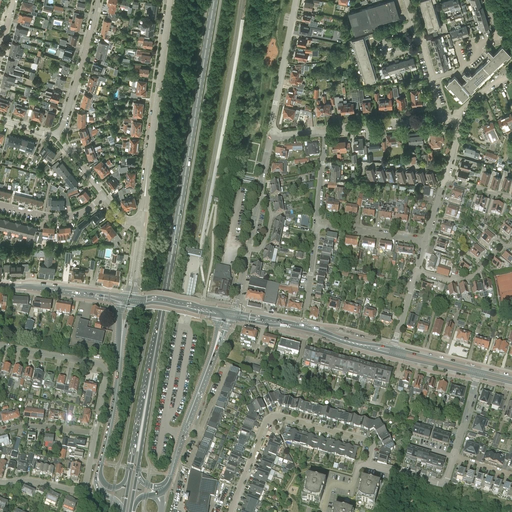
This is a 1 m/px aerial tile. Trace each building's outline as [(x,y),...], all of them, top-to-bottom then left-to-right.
[(78,0),(78,1),(76,7),(84,9),(86,3),(83,2),(83,0),(78,0)] [(108,0),(107,5),(110,5),(108,12),(109,12),(114,14),(114,13),(116,6),(115,6),(116,0),(108,0)] [(130,1),(123,0),(121,0),(120,5),(125,6),(125,8),(128,9),(127,12),(131,13),(132,8),(129,7),(130,1)] [(319,1),(313,0),(313,3),(304,1),(303,8),(312,10),(312,6),(318,7),(319,1)] [(388,1),(369,7),(348,13),(355,36),(373,31),(372,27),(379,25),(379,23),(393,19),(398,17),(392,0),(390,0),(388,1)] [(450,12),(455,10),(452,0),(449,0),(447,1),(449,10),(450,12)] [(452,0),(455,10),(461,9),(460,6),(458,0),(452,0)] [(471,5),(472,10),(482,7),(481,7),(480,4),(482,3),(482,1),(471,5)] [(36,5),(22,2),(21,8),(31,11),(31,14),(36,16),(37,12),(34,12),(35,8),(36,8),(36,5)] [(152,4),(145,3),(144,9),(149,10),(148,17),(156,18),(158,5),(152,4)] [(71,21),(81,23),(82,17),(79,16),(79,13),(74,12),(72,19),(69,18),(67,18),(68,17),(66,16),(65,20),(71,21)] [(485,17),(484,12),(475,15),(473,15),(474,20),(477,20),(485,17)] [(19,13),(18,20),(21,21),(20,24),(28,26),(29,26),(32,17),(25,15),(19,13)] [(314,26),(317,26),(318,22),(312,21),(313,15),(303,13),(301,20),(309,22),(308,25),(314,26)] [(104,20),(103,26),(110,28),(113,28),(113,26),(113,25),(111,24),(112,21),(111,21),(113,20),(116,21),(118,20),(118,18),(115,17),(112,16),(108,15),(108,16),(107,20),(104,20)] [(71,21),(65,20),(64,22),(71,24),(70,27),(67,27),(66,32),(74,34),(75,29),(79,30),(81,23),(71,21)] [(16,27),(14,33),(21,34),(24,35),(26,29),(32,31),(32,28),(20,24),(19,27),(16,27)] [(441,32),(438,24),(427,28),(428,31),(436,28),(438,33),(441,32)] [(455,29),(458,38),(463,36),(461,28),(460,25),(455,27),(455,29)] [(110,28),(103,26),(101,32),(103,33),(102,36),(109,38),(110,30),(112,31),(115,31),(116,29),(113,28),(112,28),(110,28)] [(461,28),(463,36),(469,35),(466,26),(461,28)] [(153,36),(154,29),(138,27),(138,29),(142,30),(146,31),(146,34),(153,36)] [(72,36),(70,35),(68,42),(70,43),(76,44),(77,37),(72,36)] [(152,47),(153,41),(144,40),(144,37),(139,37),(138,42),(144,42),(143,46),(152,47)] [(317,39),(312,38),(306,37),(305,40),(298,38),(297,45),(304,47),(306,40),(311,41),(318,42),(318,43),(321,43),(321,40),(319,40),(319,39),(317,39)] [(376,79),(363,37),(351,40),(364,83),(376,79)] [(97,49),(97,50),(107,52),(108,48),(110,49),(110,47),(112,47),(113,43),(102,40),(101,42),(99,42),(98,46),(97,46),(96,49),(97,49)] [(19,51),(23,52),(24,49),(20,48),(20,45),(12,43),(10,49),(13,49),(16,50),(19,51)] [(483,66),(491,73),(497,67),(510,54),(502,46),(498,49),(499,50),(483,66)] [(73,52),(65,49),(62,59),(70,61),(71,58),(73,52)] [(306,60),(307,55),(316,56),(316,50),(305,49),(304,53),(296,51),(294,57),(298,58),(298,60),(305,62),(306,60)] [(105,61),(107,52),(97,50),(95,56),(98,57),(98,58),(101,58),(100,61),(101,61),(101,64),(107,65),(108,62),(105,61)] [(137,51),(137,56),(139,56),(138,60),(141,60),(141,61),(142,62),(148,63),(149,62),(149,61),(150,61),(151,55),(149,55),(150,52),(137,51)] [(407,57),(410,68),(415,67),(415,65),(416,65),(415,63),(414,63),(413,58),(409,59),(408,57),(407,57)] [(6,64),(23,69),(24,69),(19,68),(20,65),(16,64),(13,63),(14,60),(8,58),(6,64)] [(396,61),(400,71),(405,70),(402,61),(399,62),(398,60),(396,61)] [(61,72),(62,72),(67,74),(70,66),(65,64),(57,61),(56,64),(62,66),(61,72)] [(449,62),(447,63),(438,66),(440,71),(445,69),(445,70),(448,69),(447,69),(451,68),(449,62)] [(386,64),(389,74),(394,73),(392,64),(389,65),(388,63),(386,64)] [(106,65),(101,64),(100,67),(93,64),(91,70),(100,73),(103,73),(105,68),(106,65)] [(389,74),(386,64),(384,64),(385,66),(382,67),(382,70),(379,71),(381,79),(385,78),(384,76),(389,74)] [(492,74),(491,73),(483,66),(482,64),(475,71),(476,72),(463,85),(471,92),(490,73),(491,74),(492,74)] [(141,65),(136,65),(135,71),(140,71),(139,74),(148,75),(149,69),(140,68),(141,65)] [(295,65),(295,70),(292,69),(291,72),(290,75),(299,77),(299,73),(300,73),(302,73),(303,73),(303,72),(304,70),(304,69),(308,70),(309,68),(309,66),(304,65),(304,67),(301,66),(301,65),(295,65)] [(16,81),(15,81),(12,80),(9,79),(10,76),(3,74),(2,80),(15,84),(16,81)] [(62,77),(57,75),(55,84),(58,85),(57,86),(63,87),(65,80),(61,78),(62,77)] [(90,77),(88,82),(92,83),(99,85),(101,80),(105,81),(106,78),(97,75),(96,78),(93,77),(90,77)] [(298,88),(303,89),(304,84),(301,83),(302,78),(299,77),(290,75),(289,82),(297,83),(296,87),(298,88)] [(457,80),(454,76),(450,80),(450,79),(448,81),(449,81),(445,84),(461,101),(469,94),(456,81),(457,80)] [(132,86),(145,88),(146,82),(138,81),(139,79),(133,78),(133,81),(133,86),(132,86)] [(2,80),(0,86),(1,86),(7,88),(10,88),(11,85),(14,86),(15,84),(2,80)] [(89,89),(88,91),(93,93),(96,94),(99,85),(92,83),(88,82),(87,88),(89,88),(89,89)] [(397,97),(397,99),(398,107),(405,107),(405,102),(404,102),(404,98),(400,98),(400,96),(398,96),(397,87),(396,84),(393,84),(393,87),(392,87),(394,97),(397,97)] [(145,88),(132,86),(132,88),(135,89),(135,88),(136,88),(136,89),(137,89),(137,93),(131,92),(131,97),(137,97),(137,96),(141,96),(141,94),(145,95),(146,90),(145,90),(145,88)] [(296,87),(296,88),(293,87),(292,91),(288,91),(287,93),(286,97),(294,98),(295,93),(302,94),(303,89),(298,88),(296,87)] [(96,96),(97,94),(96,94),(93,93),(88,91),(87,95),(84,94),(83,100),(90,102),(92,95),(96,96)] [(411,101),(412,106),(422,105),(425,105),(424,100),(421,100),(420,91),(417,92),(417,91),(410,92),(411,101)] [(350,102),(346,102),(347,112),(354,111),(353,102),(358,101),(357,92),(351,92),(352,100),(350,100),(350,102)] [(59,101),(60,98),(55,96),(45,93),(44,96),(51,98),(50,100),(57,102),(58,101),(59,101)] [(362,99),(362,94),(359,94),(360,103),(362,102),(363,110),(370,110),(369,102),(370,101),(370,98),(362,99)] [(341,113),(347,112),(346,102),(346,100),(342,100),(342,97),(339,98),(339,96),(334,97),(335,104),(335,105),(338,105),(338,103),(340,103),(341,113)] [(8,100),(4,99),(1,109),(5,110),(7,110),(10,100),(8,100)] [(88,109),(90,109),(94,108),(94,107),(93,105),(92,105),(93,103),(90,102),(83,100),(81,105),(84,106),(83,107),(87,108),(87,109),(88,109)] [(15,113),(19,114),(21,107),(21,105),(16,103),(16,102),(14,101),(13,104),(12,104),(11,109),(13,110),(13,112),(15,113)] [(323,105),(324,114),(331,113),(330,103),(326,104),(326,101),(323,102),(323,104),(323,105)] [(24,108),(21,107),(19,114),(22,115),(23,115),(25,116),(28,105),(25,105),(24,108)] [(30,117),(36,119),(38,111),(38,112),(40,108),(35,107),(34,110),(32,110),(30,117)] [(295,110),(284,107),(283,111),(284,112),(283,116),(286,116),(286,119),(289,119),(290,117),(293,118),(294,113),(298,114),(299,110),(296,109),(296,110),(295,110)] [(132,118),(137,119),(137,116),(142,116),(142,110),(135,109),(134,115),(129,114),(129,117),(132,118)] [(38,111),(36,119),(42,121),(44,113),(38,112),(38,111)] [(54,116),(47,115),(45,123),(51,124),(54,116)] [(504,117),(503,118),(502,117),(500,118),(500,119),(498,120),(501,126),(502,128),(503,128),(504,128),(507,134),(507,136),(506,139),(511,140),(511,137),(510,137),(510,133),(509,129),(504,117)] [(136,122),(137,119),(132,118),(131,118),(131,119),(124,118),(124,121),(133,122),(132,128),(140,129),(141,122),(136,122)] [(494,136),(495,139),(499,137),(492,122),(488,124),(488,125),(493,136),(494,136)] [(488,125),(488,124),(483,126),(486,133),(488,132),(490,137),(488,138),(490,142),(495,139),(494,136),(493,136),(488,125)] [(79,130),(81,137),(84,136),(89,134),(96,132),(98,131),(97,128),(91,130),(91,129),(91,127),(90,127),(79,130)] [(440,137),(439,131),(430,132),(432,147),(440,147),(440,142),(441,142),(441,139),(443,139),(442,137),(440,137)] [(84,136),(81,137),(82,139),(81,140),(82,142),(83,142),(83,143),(94,139),(94,138),(94,136),(93,136),(93,135),(96,134),(96,132),(89,134),(84,136)] [(14,145),(16,137),(10,135),(9,137),(7,137),(5,142),(5,143),(3,148),(6,149),(8,145),(10,145),(10,144),(14,145)] [(397,144),(397,142),(401,142),(401,135),(398,136),(398,135),(386,136),(387,143),(391,143),(392,145),(396,145),(397,144)] [(14,145),(20,147),(22,139),(16,137),(14,145)] [(379,147),(378,137),(370,137),(370,144),(369,144),(369,148),(379,147)] [(363,148),(362,138),(354,139),(354,146),(353,146),(353,149),(363,148)] [(28,141),(22,139),(20,147),(26,149),(27,146),(28,141)] [(27,146),(26,149),(25,151),(33,154),(36,146),(34,145),(35,142),(28,141),(27,146)] [(308,158),(309,158),(309,156),(316,155),(318,155),(317,143),(307,144),(308,149),(308,152),(305,152),(305,158),(308,158)] [(138,153),(138,146),(122,144),(122,147),(126,147),(125,148),(129,149),(129,152),(138,153)] [(87,153),(102,148),(100,145),(93,147),(92,145),(85,147),(87,153)] [(288,150),(292,150),(291,145),(284,146),(283,149),(276,147),(275,154),(280,155),(280,157),(286,158),(288,150)] [(40,152),(45,156),(48,153),(51,150),(45,146),(40,152)] [(475,150),(465,147),(464,153),(473,156),(473,155),(475,156),(478,157),(479,153),(476,151),(476,152),(474,152),(475,150)] [(97,157),(99,156),(98,152),(98,151),(102,150),(102,148),(87,153),(90,159),(97,157)] [(56,154),(51,150),(48,153),(45,156),(43,159),(46,161),(48,158),(51,160),(56,154)] [(484,157),(491,159),(494,154),(486,151),(484,157)] [(410,155),(407,155),(407,163),(410,163),(415,163),(415,157),(410,157),(410,155)] [(128,158),(123,157),(122,164),(127,164),(127,165),(131,165),(135,165),(136,158),(128,158)] [(469,170),(470,166),(477,166),(478,163),(465,159),(464,162),(461,161),(461,162),(460,162),(460,163),(459,164),(459,165),(459,166),(459,167),(462,168),(469,170)] [(101,161),(100,162),(99,161),(95,163),(94,164),(96,165),(95,166),(99,171),(105,166),(101,161)] [(58,174),(67,167),(63,162),(60,164),(58,162),(52,166),(58,174)] [(105,166),(99,171),(102,176),(109,171),(107,168),(109,166),(110,166),(113,164),(111,162),(105,166)] [(286,175),(286,162),(277,162),(277,168),(271,168),(271,170),(270,170),(270,175),(286,175)] [(482,166),(480,174),(479,176),(479,177),(481,178),(481,181),(482,181),(482,182),(483,182),(484,183),(485,183),(486,183),(487,183),(490,173),(486,172),(486,167),(482,166)] [(71,172),(70,172),(71,171),(69,169),(68,169),(67,167),(58,174),(57,175),(58,177),(59,176),(60,176),(62,175),(64,177),(71,172)] [(378,176),(376,171),(374,172),(372,168),(369,169),(368,168),(366,168),(369,179),(378,176)] [(388,177),(386,172),(383,173),(382,168),(379,170),(378,168),(376,169),(376,171),(378,176),(379,180),(388,177)] [(475,172),(469,170),(462,168),(461,171),(458,170),(458,171),(457,172),(456,173),(456,174),(456,175),(457,175),(456,176),(466,179),(467,175),(474,175),(474,174),(475,172)] [(386,172),(388,177),(389,181),(395,179),(392,169),(389,170),(388,169),(386,170),(386,172)] [(399,171),(398,169),(396,170),(399,181),(405,179),(402,170),(399,171)] [(418,179),(416,174),(413,175),(412,170),(408,171),(408,170),(405,171),(409,182),(418,179)] [(507,171),(504,170),(500,183),(503,183),(502,186),(503,186),(503,187),(504,188),(505,188),(506,188),(507,188),(509,188),(511,179),(507,177),(507,171)] [(419,183),(428,180),(426,174),(423,175),(422,171),(419,172),(418,171),(415,171),(416,174),(418,179),(419,183)] [(425,172),(426,174),(428,180),(429,183),(435,181),(435,184),(438,185),(439,180),(438,180),(436,174),(434,175),(434,174),(433,174),(432,172),(428,173),(428,171),(425,172)] [(496,172),(492,171),(489,182),(492,183),(491,185),(492,186),(493,187),(494,187),(495,188),(496,187),(497,188),(500,178),(496,177),(496,172)] [(71,172),(64,177),(68,182),(75,177),(71,172)] [(71,187),(72,187),(79,182),(78,181),(79,181),(77,179),(76,179),(75,177),(68,182),(65,184),(66,185),(71,187)] [(114,180),(112,177),(106,182),(109,185),(109,184),(112,188),(113,188),(115,190),(117,188),(116,186),(119,183),(115,179),(114,180)] [(465,194),(466,191),(453,187),(452,190),(454,190),(453,192),(452,192),(451,194),(462,198),(462,197),(463,198),(465,194)] [(130,207),(128,198),(124,198),(123,193),(126,192),(126,189),(124,190),(122,190),(121,190),(118,191),(121,201),(122,201),(123,209),(126,208),(126,209),(130,208),(130,207)] [(90,197),(85,190),(81,194),(77,197),(79,199),(83,196),(86,200),(90,197)] [(358,207),(361,208),(362,200),(363,195),(360,194),(358,200),(357,205),(355,205),(355,207),(352,206),(352,208),(351,214),(357,215),(358,207)] [(462,198),(451,194),(450,197),(451,197),(451,199),(449,199),(448,201),(460,205),(462,198)] [(127,197),(128,198),(130,207),(136,206),(134,198),(133,195),(127,197)] [(343,196),(339,195),(339,197),(338,201),(339,201),(339,202),(339,203),(346,204),(347,202),(343,201),(343,197),(342,197),(343,196)] [(332,212),(333,201),(334,200),(328,199),(328,196),(325,196),(324,202),(327,203),(326,211),(332,212)] [(474,208),(479,209),(482,198),(479,197),(479,199),(477,198),(478,197),(475,196),(471,209),(474,210),(474,208)] [(51,208),(58,208),(58,199),(52,199),(51,197),(48,197),(49,201),(48,201),(48,205),(51,205),(51,208)] [(485,199),(482,198),(479,209),(483,211),(482,213),(485,214),(489,200),(486,199),(486,201),(484,201),(485,199)] [(364,218),(368,219),(370,207),(364,206),(365,201),(362,200),(361,208),(364,209),(363,216),(364,216),(364,218)] [(396,204),(395,210),(394,213),(398,214),(396,221),(402,222),(403,214),(404,209),(405,200),(401,200),(396,200),(396,204)] [(495,215),(498,203),(496,203),(495,204),(494,203),(494,202),(491,201),(487,214),(490,215),(491,213),(495,215)] [(387,207),(385,219),(391,220),(391,218),(394,218),(394,213),(395,210),(396,204),(393,203),(392,206),(391,206),(390,206),(387,206),(387,207)] [(495,215),(502,217),(506,205),(503,205),(502,206),(501,206),(501,204),(498,203),(495,215)] [(373,208),(370,207),(368,219),(372,219),(372,217),(374,218),(375,210),(378,211),(378,209),(379,204),(374,204),(373,208)] [(387,207),(387,206),(382,205),(382,204),(379,204),(378,209),(378,211),(378,212),(381,212),(380,219),(385,219),(387,207)] [(446,208),(446,211),(457,214),(458,211),(460,211),(461,208),(448,204),(447,207),(448,207),(448,209),(446,208)] [(282,206),(274,207),(275,214),(283,212),(286,212),(285,205),(282,206)] [(413,211),(412,215),(412,220),(413,220),(413,223),(418,224),(420,216),(420,213),(421,207),(419,206),(418,212),(416,212),(416,210),(414,210),(413,211)] [(74,233),(72,236),(71,238),(77,241),(82,230),(82,229),(95,219),(98,223),(101,220),(105,217),(100,211),(99,212),(96,214),(88,220),(87,218),(78,225),(74,233)] [(455,222),(457,214),(446,211),(445,214),(446,214),(446,216),(444,215),(443,218),(455,222)] [(310,216),(303,215),(300,226),(307,227),(310,216)] [(274,225),(283,227),(284,220),(276,218),(274,225)] [(6,219),(3,230),(7,231),(7,235),(8,235),(12,222),(8,221),(9,220),(6,219)] [(441,225),(441,228),(452,231),(453,227),(455,228),(456,225),(443,220),(442,223),(443,224),(443,225),(441,225)] [(102,234),(112,227),(113,226),(109,221),(101,227),(104,231),(103,232),(102,230),(100,232),(102,234)] [(511,223),(508,221),(503,227),(511,233),(511,223)] [(11,232),(15,233),(18,222),(15,222),(15,223),(12,222),(8,235),(10,236),(11,232)] [(21,223),(18,222),(15,233),(19,234),(18,238),(20,238),(23,225),(20,224),(21,223)] [(23,225),(20,238),(22,239),(23,235),(27,236),(30,225),(27,225),(27,226),(23,225)] [(32,226),(30,225),(27,236),(26,239),(30,240),(30,237),(33,238),(34,232),(36,232),(37,229),(32,227),(32,226)] [(49,230),(49,227),(43,226),(42,231),(40,231),(38,237),(37,241),(42,242),(43,235),(48,236),(49,230)] [(66,237),(65,239),(68,238),(67,233),(70,233),(70,236),(72,236),(74,233),(73,229),(71,229),(71,226),(65,227),(66,234),(66,237)] [(49,230),(48,236),(54,236),(53,239),(56,239),(57,233),(54,233),(55,227),(49,227),(49,230)] [(59,239),(65,239),(66,237),(66,234),(65,227),(59,228),(59,232),(57,232),(57,233),(56,239),(59,240),(59,239)] [(112,227),(102,234),(104,237),(106,235),(105,234),(106,233),(110,238),(117,233),(112,227)] [(511,236),(511,234),(511,233),(503,227),(499,233),(502,235),(502,237),(505,240),(506,239),(508,240),(510,238),(509,237),(510,235),(511,236)] [(450,235),(452,231),(441,228),(440,230),(441,231),(441,233),(439,232),(438,235),(452,239),(453,236),(450,235)] [(486,232),(483,235),(492,243),(494,241),(493,240),(494,238),(495,239),(497,237),(486,228),(484,231),(486,232)] [(111,243),(117,241),(122,239),(117,234),(109,240),(111,243)] [(325,237),(324,243),(333,244),(334,241),(336,242),(337,236),(327,235),(327,237),(325,237)] [(490,245),(492,243),(483,235),(478,241),(487,249),(489,246),(488,245),(489,244),(490,245)] [(280,239),(272,237),(271,244),(279,246),(280,239)] [(436,242),(435,245),(447,248),(448,244),(450,245),(451,242),(438,237),(437,240),(438,241),(438,242),(436,242)] [(322,250),(322,251),(331,252),(332,252),(333,244),(324,243),(323,250),(322,250)] [(477,244),(473,250),(482,257),(484,255),(483,254),(484,253),(485,254),(487,252),(477,244)] [(445,252),(447,248),(435,245),(435,247),(436,248),(436,250),(434,249),(433,252),(447,256),(447,253),(445,252)] [(99,248),(97,258),(104,259),(106,249),(99,248)] [(265,248),(264,254),(272,256),(273,250),(265,248)] [(53,252),(46,251),(34,249),(33,255),(43,256),(43,255),(45,255),(44,263),(43,263),(43,264),(47,264),(52,265),(52,262),(53,262),(53,259),(52,259),(53,252)] [(482,257),(473,250),(470,253),(468,252),(466,254),(477,263),(479,261),(478,260),(479,259),(480,260),(482,257)] [(331,252),(322,251),(321,258),(320,258),(329,259),(329,260),(330,260),(331,252)] [(511,252),(511,251),(509,254),(507,252),(506,253),(505,253),(504,254),(503,255),(503,256),(503,257),(510,264),(511,261),(511,252)] [(272,256),(264,254),(262,261),(271,262),(272,256)] [(440,257),(433,255),(432,258),(431,257),(428,268),(435,270),(437,270),(436,274),(448,277),(448,278),(451,269),(439,265),(438,267),(436,266),(438,260),(439,260),(440,257)] [(471,263),(462,256),(459,259),(462,262),(459,266),(467,273),(468,272),(469,271),(470,270),(471,268),(470,268),(471,267),(469,266),(471,263)] [(511,267),(509,265),(500,257),(498,260),(496,258),(495,259),(494,259),(493,260),(493,261),(492,262),(492,263),(500,269),(502,266),(507,268),(508,267),(510,268),(511,267)] [(328,268),(329,260),(329,259),(320,258),(319,266),(327,267),(327,268),(328,268)] [(10,275),(16,275),(16,265),(10,265),(10,264),(4,264),(4,271),(10,271),(10,275)] [(22,265),(16,265),(16,275),(23,275),(22,271),(28,271),(28,264),(22,264),(22,265)] [(39,274),(48,275),(48,269),(49,266),(47,266),(47,264),(43,264),(42,264),(42,265),(40,265),(39,274)] [(253,264),(252,270),(260,272),(262,266),(253,264)] [(217,266),(211,294),(220,296),(220,298),(222,298),(222,296),(227,297),(231,282),(230,282),(230,279),(229,269),(219,267),(217,266)] [(318,274),(325,275),(326,275),(327,268),(327,267),(319,266),(318,274)] [(78,276),(79,271),(72,270),(73,268),(70,268),(69,271),(72,272),(71,279),(78,279),(78,276)] [(108,282),(110,273),(103,272),(104,268),(100,268),(100,271),(99,271),(98,280),(104,280),(103,283),(108,284),(108,282)] [(78,276),(78,279),(84,280),(85,273),(88,274),(88,270),(85,270),(85,272),(79,271),(78,276)] [(116,274),(110,273),(108,282),(108,284),(112,284),(113,282),(119,283),(120,275),(120,271),(117,270),(116,274)] [(260,272),(252,270),(250,277),(263,279),(264,273),(260,272)] [(317,282),(323,283),(324,283),(325,275),(318,274),(317,282)] [(250,279),(248,287),(266,291),(267,283),(250,279)] [(438,283),(427,280),(426,283),(423,282),(423,283),(422,284),(421,285),(421,286),(422,287),(421,288),(431,291),(432,287),(437,287),(439,287),(439,291),(443,292),(445,285),(440,284),(440,283),(439,283),(439,282),(438,282),(438,283)] [(484,285),(481,285),(484,298),(487,298),(487,294),(491,293),(492,293),(492,290),(490,281),(489,281),(487,280),(486,280),(485,281),(484,282),(483,282),(484,285)] [(264,297),(263,305),(275,307),(278,290),(279,285),(267,283),(266,291),(264,297)] [(465,284),(463,283),(462,284),(461,284),(460,285),(459,285),(461,295),(466,294),(469,299),(472,299),(469,286),(466,286),(466,284),(465,284)] [(484,299),(484,298),(481,285),(478,286),(477,283),(476,284),(476,283),(475,283),(474,283),(473,284),(472,284),(472,285),(471,285),(473,295),(478,293),(480,298),(484,297),(484,299)] [(293,292),(297,293),(298,289),(297,289),(288,287),(279,285),(278,290),(288,292),(288,294),(292,295),(293,292)] [(453,285),(452,285),(451,285),(450,285),(449,286),(448,287),(450,296),(455,295),(457,300),(461,299),(458,287),(455,288),(455,285),(454,286),(453,285)] [(248,287),(247,293),(264,297),(266,291),(248,287)] [(247,293),(245,301),(254,303),(259,304),(263,305),(264,297),(247,293)] [(282,295),(279,295),(277,307),(281,308),(281,307),(285,308),(287,299),(282,299),(282,295)] [(440,297),(433,295),(431,301),(437,303),(440,297)] [(327,308),(332,309),(335,301),(335,299),(336,297),(330,296),(329,300),(327,308)] [(335,299),(335,301),(332,309),(338,311),(341,300),(340,299),(339,298),(338,298),(338,299),(337,299),(335,299)] [(28,300),(13,299),(12,305),(10,305),(9,311),(12,312),(13,308),(13,305),(17,306),(17,307),(17,312),(28,315),(30,307),(27,306),(28,300)] [(290,309),(294,310),(295,303),(296,300),(290,299),(289,302),(288,308),(290,309)] [(41,303),(40,310),(39,314),(39,318),(41,319),(42,311),(50,311),(50,310),(51,302),(41,301),(41,303)] [(457,309),(460,310),(462,303),(456,301),(454,306),(458,307),(457,309)] [(361,308),(362,303),(357,302),(355,306),(353,315),(359,316),(361,308)] [(63,314),(64,304),(57,303),(56,312),(63,314)] [(295,303),(294,310),(298,311),(300,311),(302,304),(295,303)] [(320,305),(312,303),(311,307),(312,307),(311,310),(309,318),(316,320),(320,305)] [(347,313),(350,305),(344,303),(342,312),(347,313)] [(422,304),(418,303),(417,307),(417,308),(415,315),(411,314),(410,316),(407,327),(413,329),(416,321),(417,321),(417,319),(418,319),(422,304)] [(71,306),(64,304),(63,314),(70,315),(71,310),(73,311),(74,307),(71,306)] [(353,315),(355,306),(350,305),(347,313),(353,315)] [(90,317),(97,319),(99,310),(98,310),(92,309),(90,317)] [(99,310),(97,319),(99,319),(100,318),(104,319),(105,314),(107,315),(108,312),(106,311),(99,309),(98,310),(99,310)] [(491,312),(481,309),(479,316),(489,319),(491,312)] [(376,312),(370,310),(368,318),(374,320),(376,312)] [(390,324),(390,323),(391,323),(392,321),(390,320),(391,317),(382,314),(380,322),(390,324)] [(419,324),(417,330),(427,333),(429,325),(431,319),(430,319),(430,318),(428,317),(428,318),(427,318),(426,322),(423,321),(423,325),(419,324)] [(88,323),(79,321),(76,338),(102,344),(104,333),(87,329),(88,323)] [(466,344),(467,343),(470,335),(461,332),(462,328),(463,328),(465,323),(458,321),(456,327),(460,328),(456,340),(464,342),(464,344),(466,344)] [(34,324),(27,322),(24,331),(31,332),(34,324)] [(443,324),(436,322),(433,335),(439,337),(443,324)] [(448,323),(447,325),(443,338),(450,340),(452,331),(454,325),(448,323)] [(248,340),(250,331),(242,329),(240,338),(241,338),(240,342),(247,344),(248,340)] [(250,331),(248,340),(247,344),(250,344),(251,341),(255,342),(257,333),(250,331)] [(268,346),(270,336),(264,335),(261,344),(268,346)] [(276,338),(270,336),(268,346),(274,347),(276,338)] [(481,349),(483,340),(476,338),(474,346),(481,349)] [(483,340),(481,349),(487,351),(490,342),(490,339),(487,339),(487,341),(483,340)] [(285,350),(287,342),(286,342),(287,341),(284,340),(283,341),(281,340),(279,345),(277,352),(284,354),(284,352),(285,350)] [(499,353),(502,344),(498,343),(499,341),(495,341),(494,344),(495,344),(493,351),(493,352),(495,353),(496,352),(499,353)] [(291,352),(293,344),(287,342),(285,350),(284,352),(290,354),(291,352)] [(505,345),(502,344),(499,353),(499,354),(502,355),(503,354),(505,355),(508,342),(505,342),(505,345)] [(294,344),(293,344),(291,352),(298,354),(299,351),(298,350),(300,345),(297,345),(297,344),(294,343),(294,344)] [(309,369),(314,350),(310,349),(306,348),(302,363),(304,363),(302,367),(309,369)] [(316,371),(321,352),(317,351),(314,350),(309,369),(316,371)] [(323,373),(328,353),(325,352),(325,353),(321,352),(316,371),(323,373)] [(335,356),(331,355),(331,354),(328,353),(323,373),(330,375),(335,356)] [(337,376),(342,357),(339,356),(339,357),(335,356),(330,375),(337,376)] [(344,378),(349,360),(345,359),(345,358),(342,357),(337,376),(344,378)] [(351,380),(356,361),(353,360),(349,359),(349,360),(344,378),(351,380)] [(358,382),(363,364),(364,363),(359,362),(360,361),(356,361),(351,380),(358,382)] [(366,384),(371,365),(367,364),(367,365),(363,364),(358,382),(366,384)] [(2,370),(0,369),(0,379),(1,376),(3,376),(4,376),(5,376),(6,375),(6,374),(9,375),(11,366),(4,365),(2,370)] [(378,367),(374,366),(371,365),(366,384),(373,386),(378,367)] [(253,366),(251,371),(259,374),(261,368),(253,366)] [(380,388),(385,368),(381,367),(381,368),(378,367),(373,386),(380,388)] [(15,368),(12,378),(19,380),(22,370),(15,368)] [(387,385),(388,385),(392,371),(388,370),(388,369),(385,368),(380,388),(386,389),(387,385)] [(229,374),(238,378),(240,373),(231,369),(229,374)] [(22,378),(21,378),(20,383),(19,386),(23,386),(23,384),(24,380),(27,381),(30,381),(30,379),(31,379),(32,371),(26,370),(25,374),(23,373),(22,378)] [(36,372),(32,387),(41,389),(42,382),(41,381),(42,373),(36,372)] [(411,375),(405,373),(402,382),(400,381),(398,388),(403,389),(404,385),(408,387),(409,384),(411,375)] [(53,376),(46,374),(44,386),(51,387),(49,392),(53,393),(55,384),(52,383),(53,376)] [(238,378),(229,374),(227,379),(236,383),(238,378)] [(423,387),(421,387),(423,378),(422,378),(422,377),(420,377),(417,376),(413,389),(420,391),(422,391),(423,387)] [(63,394),(63,393),(65,386),(63,386),(65,378),(59,377),(58,381),(57,381),(55,390),(61,391),(60,394),(63,394)] [(236,383),(227,379),(225,384),(234,388),(236,383)] [(70,387),(65,386),(63,393),(71,395),(71,391),(77,392),(79,382),(71,380),(70,387)] [(435,382),(429,380),(428,383),(426,383),(425,386),(424,386),(422,391),(423,392),(422,395),(421,399),(425,400),(426,396),(427,393),(429,388),(433,389),(435,382)] [(447,385),(440,383),(437,392),(445,394),(447,385)] [(97,385),(91,384),(88,396),(87,403),(89,403),(92,393),(95,394),(97,385)] [(234,388),(225,384),(223,389),(232,393),(234,388)] [(455,399),(458,387),(455,387),(454,387),(452,387),(449,395),(452,396),(451,398),(455,399)] [(461,388),(458,387),(455,399),(459,400),(459,398),(462,399),(464,390),(461,389),(461,388)] [(232,393),(223,389),(221,394),(230,398),(232,393)] [(280,392),(279,393),(278,392),(273,395),(277,403),(279,407),(282,407),(284,398),(285,394),(280,392)] [(489,407),(492,398),(489,397),(490,394),(489,394),(483,392),(482,395),(481,395),(480,399),(480,402),(487,404),(486,406),(489,407)] [(230,398),(221,394),(219,399),(228,403),(230,398)] [(274,409),(267,395),(266,396),(267,397),(263,399),(268,408),(271,406),(272,409),(274,409)] [(268,395),(267,395),(274,409),(276,408),(274,405),(277,403),(273,395),(269,396),(268,395)] [(501,398),(495,396),(494,399),(493,399),(492,403),(492,406),(499,408),(498,409),(501,410),(504,402),(501,401),(502,398),(501,398)] [(288,399),(284,398),(282,407),(285,408),(284,411),(286,412),(290,397),(289,397),(288,399)] [(291,398),(290,397),(286,412),(288,412),(289,409),(292,410),(295,401),(290,400),(291,398)] [(228,403),(219,399),(217,404),(226,408),(228,403)] [(255,414),(256,414),(259,413),(260,416),(262,415),(255,401),(254,400),(249,402),(251,406),(251,405),(255,414)] [(299,402),(295,401),(292,410),(295,411),(295,414),(296,415),(300,400),(299,400),(299,402)] [(301,400),(300,400),(296,415),(298,415),(299,412),(302,413),(305,404),(301,402),(301,400)] [(43,410),(38,409),(37,412),(37,420),(43,421),(44,411),(48,411),(50,404),(39,401),(39,405),(43,406),(43,410)] [(256,401),(255,401),(262,415),(263,414),(262,411),(265,409),(261,401),(257,403),(256,401)] [(309,405),(305,404),(302,413),(308,414),(308,413),(311,413),(314,404),(310,403),(309,405)] [(226,408),(217,404),(215,409),(224,413),(226,408)] [(318,405),(314,404),(311,413),(314,414),(314,416),(319,417),(322,408),(318,407),(318,405)] [(249,413),(247,416),(256,420),(257,417),(256,414),(255,414),(251,405),(251,406),(246,408),(249,413)] [(326,409),(322,408),(319,417),(323,418),(322,422),(324,422),(328,407),(326,407),(326,409)] [(329,408),(328,407),(324,422),(325,423),(326,419),(330,420),(332,411),(328,410),(329,408)] [(29,408),(29,411),(25,411),(25,412),(24,412),(22,416),(25,416),(24,419),(31,419),(32,411),(32,409),(29,408)] [(224,413),(215,409),(213,414),(222,418),(224,413)] [(336,412),(332,411),(330,420),(335,422),(336,420),(339,421),(341,411),(337,410),(336,412)] [(8,422),(14,420),(12,413),(11,411),(6,412),(8,422)] [(62,415),(60,414),(59,422),(64,422),(65,415),(67,415),(67,412),(62,411),(62,415)] [(84,411),(82,418),(91,419),(91,415),(91,414),(90,414),(90,412),(84,411)] [(345,412),(341,411),(339,421),(342,422),(341,423),(346,425),(349,415),(345,414),(345,412)] [(473,424),(485,428),(486,428),(488,422),(489,422),(490,419),(486,418),(487,414),(481,412),(480,416),(483,417),(482,420),(476,418),(475,421),(474,421),(473,424)] [(222,418),(213,414),(211,419),(220,423),(222,418)] [(353,417),(349,415),(346,425),(350,426),(349,429),(351,429),(355,415),(354,415),(353,417)] [(356,415),(355,415),(351,429),(353,430),(354,427),(357,428),(359,418),(355,417),(356,415)] [(243,421),(257,426),(258,424),(255,423),(256,420),(247,416),(246,420),(244,420),(243,421)] [(90,422),(91,419),(82,418),(80,417),(79,422),(81,422),(80,424),(82,425),(82,424),(88,426),(88,423),(89,423),(89,422),(90,422)] [(364,419),(359,418),(357,428),(360,429),(359,432),(361,432),(365,418),(364,417),(364,419)] [(364,430),(367,430),(370,421),(366,420),(366,418),(365,418),(361,432),(363,433),(364,430)] [(220,423),(211,419),(209,424),(218,428),(220,423)] [(373,429),(382,424),(379,420),(374,422),(370,421),(367,430),(370,431),(373,429)] [(245,422),(243,426),(252,430),(254,427),(257,428),(257,426),(243,421),(243,422),(245,422)] [(416,423),(413,434),(414,435),(415,435),(418,436),(421,424),(416,423)] [(218,428),(209,424),(207,429),(216,433),(218,428)] [(372,434),(373,436),(386,428),(386,427),(384,428),(382,424),(373,429),(375,432),(372,434)] [(421,424),(418,436),(419,436),(420,437),(423,438),(427,426),(421,424)] [(473,424),(472,427),(473,427),(472,431),(478,432),(477,436),(487,439),(489,434),(483,432),(485,428),(473,424)] [(240,430),(239,431),(253,436),(254,434),(251,433),(252,430),(243,426),(242,430),(240,430)] [(424,438),(425,438),(429,439),(432,428),(427,426),(423,438),(424,438)] [(286,442),(291,443),(294,432),(286,429),(287,428),(286,428),(284,434),(281,436),(285,443),(286,442)] [(379,439),(387,434),(385,430),(387,429),(386,428),(373,436),(374,437),(377,436),(379,439)] [(216,433),(207,429),(205,434),(214,438),(216,433)] [(440,430),(435,429),(431,440),(437,442),(439,433),(440,433),(440,430)] [(253,438),(253,436),(239,431),(239,432),(241,432),(239,436),(248,440),(250,437),(253,438)] [(291,443),(299,446),(303,432),(302,434),(294,432),(291,443)] [(303,432),(299,446),(308,448),(311,436),(310,436),(303,434),(303,432)] [(311,433),(310,436),(311,436),(308,448),(313,449),(316,437),(312,436),(313,433),(311,433)] [(387,434),(379,439),(380,442),(378,443),(378,445),(392,437),(389,433),(387,434)] [(437,442),(442,443),(445,434),(440,433),(439,433),(437,442)] [(214,438),(205,434),(203,440),(212,443),(214,438)] [(442,443),(447,445),(450,436),(445,434),(442,443)] [(54,437),(45,436),(45,443),(48,444),(48,448),(48,449),(52,449),(56,449),(57,443),(53,443),(54,437)] [(236,440),(234,444),(243,447),(245,445),(246,445),(248,440),(239,436),(238,440),(236,440)] [(268,445),(280,449),(282,444),(283,444),(279,437),(276,438),(274,437),(271,436),(270,436),(271,437),(268,445)] [(313,449),(318,451),(322,439),(323,439),(323,436),(321,436),(320,439),(316,437),(313,449)] [(8,442),(7,437),(0,439),(0,443),(0,445),(4,444),(5,447),(11,445),(11,442),(8,442)] [(384,448),(392,443),(390,439),(392,438),(392,437),(378,445),(379,447),(382,445),(384,448)] [(63,439),(62,447),(67,448),(76,449),(77,446),(85,447),(85,441),(74,439),(74,445),(67,444),(68,440),(63,439)] [(327,453),(330,440),(330,441),(323,439),(322,439),(318,451),(327,453)] [(212,443),(203,440),(201,445),(210,448),(212,443)] [(327,453),(335,455),(338,443),(337,443),(330,441),(331,440),(330,440),(327,453)] [(338,443),(335,455),(340,457),(344,445),(339,444),(340,441),(338,440),(337,443),(338,443)] [(466,456),(469,457),(474,443),(467,441),(464,453),(467,454),(466,456)] [(340,457),(346,458),(349,446),(350,447),(351,444),(348,443),(348,446),(344,445),(340,457)] [(381,450),(380,452),(389,455),(390,451),(395,448),(392,443),(384,448),(381,450)] [(480,445),(474,443),(469,457),(472,458),(473,456),(476,457),(478,451),(481,452),(483,446),(484,445),(480,444),(480,445)] [(235,449),(233,453),(242,456),(244,451),(242,450),(243,447),(234,444),(233,448),(235,449)] [(210,448),(201,445),(199,450),(208,453),(210,448)] [(264,452),(263,452),(276,457),(280,449),(268,445),(265,452),(264,452)] [(357,448),(350,447),(349,446),(346,458),(354,460),(358,447),(357,447),(357,448)] [(488,462),(492,464),(495,456),(485,453),(487,448),(483,446),(481,452),(481,453),(485,454),(483,460),(488,461),(488,462)] [(410,447),(409,447),(406,456),(411,458),(410,460),(411,460),(414,449),(411,448),(410,447)] [(11,454),(12,451),(12,450),(4,448),(2,455),(10,457),(11,454)] [(414,449),(411,460),(416,462),(419,450),(416,449),(415,449),(414,449)] [(208,453),(199,450),(197,455),(206,458),(208,453)] [(421,463),(424,452),(421,451),(420,451),(419,450),(416,462),(417,459),(421,461),(421,463)] [(12,452),(10,458),(17,460),(19,454),(12,452)] [(241,459),(242,456),(233,453),(231,452),(229,457),(243,462),(244,461),(241,459)] [(276,457),(263,452),(265,453),(262,460),(262,461),(273,465),(276,457)] [(376,455),(375,457),(390,461),(390,460),(388,459),(389,455),(380,452),(379,456),(376,455)] [(426,465),(430,453),(426,452),(425,452),(424,452),(421,463),(426,465)] [(29,456),(25,455),(24,459),(22,472),(26,473),(28,464),(31,465),(34,454),(30,453),(29,456)] [(431,456),(430,456),(429,456),(430,453),(426,465),(431,466),(434,457),(431,456)] [(508,462),(508,460),(510,455),(506,454),(504,460),(495,456),(492,464),(496,465),(497,464),(502,466),(504,461),(508,462)] [(206,458),(197,455),(195,460),(204,463),(206,458)] [(37,475),(40,462),(38,462),(36,460),(37,457),(34,456),(32,467),(34,468),(33,472),(36,473),(36,475),(37,475)] [(229,462),(229,463),(238,466),(239,463),(242,464),(243,462),(229,457),(227,462),(229,462)] [(390,462),(390,461),(375,457),(375,459),(378,459),(377,463),(386,465),(388,461),(390,462)] [(40,473),(43,474),(44,466),(45,462),(46,458),(44,458),(43,461),(42,463),(40,462),(37,475),(39,475),(40,473)] [(262,461),(262,460),(259,458),(258,461),(261,462),(260,466),(271,470),(273,465),(262,461)] [(444,464),(445,460),(441,459),(440,459),(439,459),(436,470),(441,472),(442,468),(443,468),(444,464)] [(204,463),(195,460),(193,465),(202,468),(204,463)] [(68,470),(71,470),(71,471),(79,472),(79,471),(80,471),(80,469),(80,465),(69,463),(68,469),(68,470)] [(237,470),(238,466),(229,463),(227,467),(225,466),(225,467),(239,472),(240,471),(237,470)] [(202,468),(193,465),(191,470),(200,473),(202,468)] [(271,470),(260,466),(258,470),(255,469),(254,471),(257,472),(258,471),(269,475),(271,470)] [(227,469),(225,473),(234,476),(235,473),(238,474),(239,472),(225,467),(225,468),(227,469)] [(458,473),(455,472),(452,480),(462,483),(464,475),(466,470),(461,469),(461,470),(459,470),(458,473)] [(213,479),(191,470),(190,473),(191,473),(186,497),(184,497),(183,502),(185,502),(185,507),(187,511),(207,511),(210,497),(214,498),(217,482),(213,482),(213,479)] [(79,472),(71,471),(70,477),(71,477),(70,481),(77,482),(78,479),(79,472)] [(258,471),(257,472),(255,479),(253,478),(266,483),(269,475),(258,471)] [(468,473),(467,476),(464,475),(462,483),(471,486),(474,478),(475,473),(471,472),(470,473),(468,473)] [(232,481),(234,476),(225,473),(223,477),(221,476),(220,480),(229,484),(230,481),(232,481)] [(471,486),(480,489),(483,481),(484,476),(480,475),(479,476),(477,476),(476,479),(474,478),(471,486)] [(305,485),(299,505),(306,507),(312,508),(318,510),(320,503),(326,482),(325,482),(322,481),(321,481),(320,480),(314,479),(310,478),(307,477),(305,484),(305,485)] [(266,483),(253,478),(253,479),(254,479),(252,486),(251,487),(263,492),(266,483)] [(486,479),(485,481),(483,481),(480,489),(489,492),(492,484),(493,479),(489,478),(488,479),(486,479)] [(380,484),(361,479),(356,500),(357,499),(362,501),(361,502),(368,504),(369,503),(374,504),(373,505),(374,505),(378,490),(377,490),(378,484),(380,485),(380,484)] [(489,492),(498,495),(501,486),(502,482),(498,481),(498,482),(495,481),(494,484),(492,484),(489,492)] [(505,484),(504,487),(501,486),(498,495),(507,497),(510,489),(511,485),(507,484),(507,485),(505,484)] [(251,487),(252,486),(249,485),(248,487),(251,488),(249,492),(261,497),(263,492),(251,487)] [(35,491),(24,487),(22,492),(32,497),(35,491)] [(60,496),(50,491),(46,500),(56,505),(60,496)] [(261,497),(249,492),(248,496),(245,495),(244,497),(247,498),(247,497),(259,502),(261,497)] [(78,501),(67,497),(64,506),(74,511),(78,501)] [(243,504),(256,510),(257,506),(261,508),(262,503),(259,502),(247,497),(247,498),(244,505),(243,504)]
